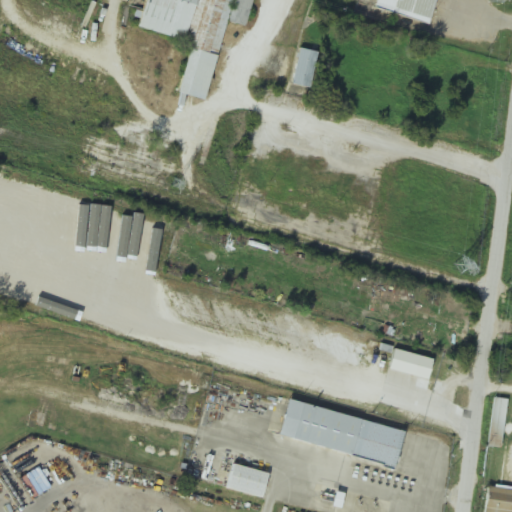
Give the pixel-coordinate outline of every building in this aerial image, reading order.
[(143,0),(136,30),(189,43),(176,95),(205,102),(224,23),(245,28),(251,0),(143,0)] [(376,0),(373,11),(428,25),(434,0),(376,0)] [(290,86),(310,90),(317,54),(297,50),(290,86)] [(0,291),(19,298),(24,280),(0,272),(0,291)] [(285,349),(292,344),(269,312),(262,317),(285,349)] [(453,379),(458,362),(422,353),(418,369),(453,379)] [(501,449),(505,400),(492,399),(488,448),(501,449)] [(276,439),(394,468),(403,431),(285,402),(276,439)] [(261,499),(268,476),(231,464),(224,488),(261,499)] [(483,511),(511,511),(511,490),(485,489),(483,511)]
